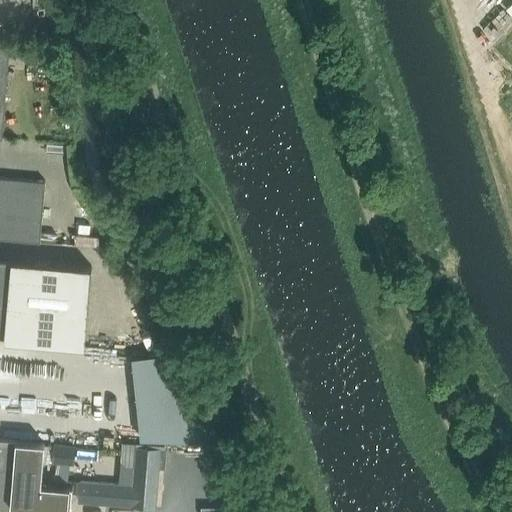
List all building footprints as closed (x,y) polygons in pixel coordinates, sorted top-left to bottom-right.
[(0,136),(2,137),(10,55),(53,59),(55,41),(0,36),(0,136)] [(0,237),(40,241),(45,180),(0,175),(0,237)] [(0,334),(5,335),(4,339),(88,346),(96,267),(0,257),(0,334)] [(193,419),(139,415),(141,438),(203,442),(193,419)] [(9,511),(10,503),(11,503),(16,439),(15,439),(0,437),(0,511),(9,511)] [(16,439),(11,503),(69,508),(71,486),(42,483),(44,458),(53,459),(53,461),(75,463),(77,445),(54,443),(54,445),(45,444),(45,442),(16,439)] [(156,507),(161,447),(136,445),(133,483),(80,479),(78,500),(156,507)]
